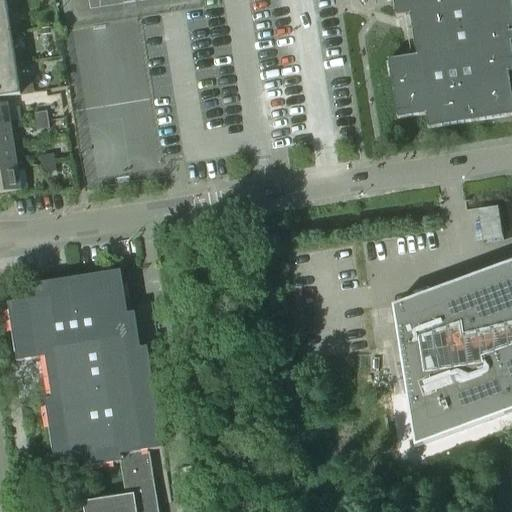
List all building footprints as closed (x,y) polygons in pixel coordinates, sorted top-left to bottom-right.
[(0,0),(0,99),(20,96),(5,0),(0,0)] [(511,52),(511,43),(511,36),(511,33),(509,33),(508,30),(511,29),(511,6),(511,0),(392,0),(395,18),(409,16),(416,57),(387,61),(397,120),(425,116),(428,130),(511,116),(511,98),(508,74),(511,72),(511,52)] [(7,105),(0,105),(0,128),(10,127),(7,105)] [(34,115),(35,123),(48,121),(47,113),(34,115)] [(48,121),(35,123),(37,132),(49,130),(48,121)] [(10,127),(0,128),(0,150),(14,148),(10,127)] [(14,148),(0,150),(0,172),(17,170),(14,148)] [(41,157),(42,166),(55,164),(53,155),(41,157)] [(55,164),(42,166),(44,174),(56,172),(55,164)] [(17,170),(0,172),(0,195),(20,192),(20,190),(27,189),(24,171),(17,172),(17,170)] [(511,264),(393,308),(405,386),(406,395),(415,449),(511,412),(511,264)] [(84,470),(120,464),(125,497),(82,504),(83,511),(158,511),(149,452),(163,450),(147,349),(140,350),(138,337),(141,337),(139,328),(137,328),(134,314),(127,315),(120,272),(33,286),(35,300),(7,305),(16,364),(45,359),(51,400),(44,401),(53,460),(82,455),(84,470)]
